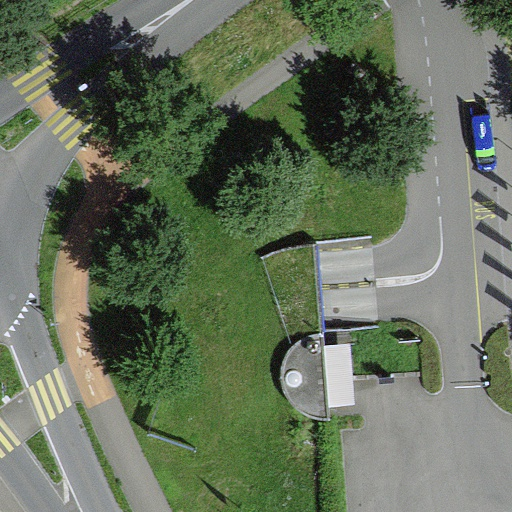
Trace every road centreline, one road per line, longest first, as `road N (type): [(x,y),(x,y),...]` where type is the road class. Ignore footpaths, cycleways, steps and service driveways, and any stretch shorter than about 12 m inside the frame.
road 1 (primary): [(92,511),(0,275)]
road 2 (residential): [(198,0),(0,151)]
